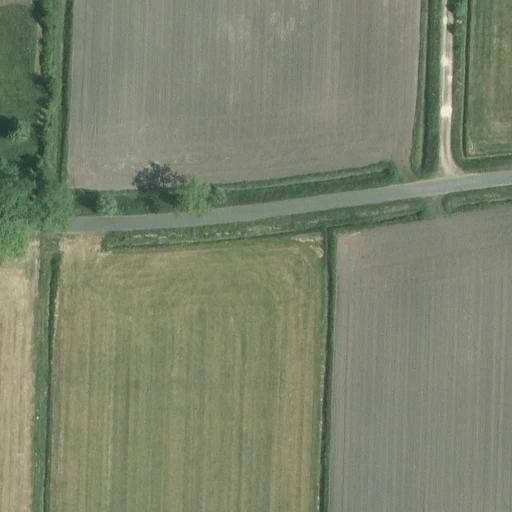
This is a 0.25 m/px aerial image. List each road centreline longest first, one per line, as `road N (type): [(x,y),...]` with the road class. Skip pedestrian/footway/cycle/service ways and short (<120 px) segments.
road 1 (unclassified): [(0,224),(141,224),(511,179)]
road 2 (track): [(452,0),(447,185)]
